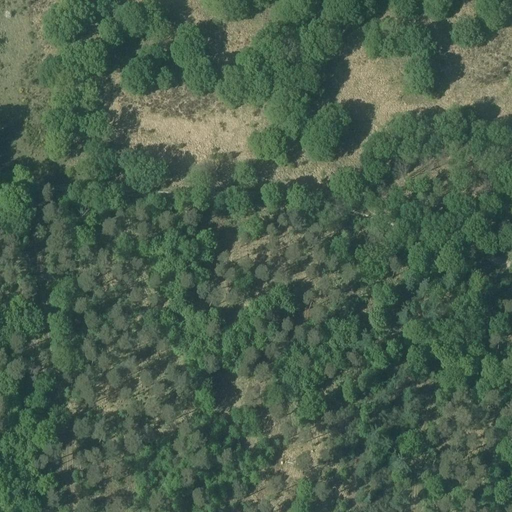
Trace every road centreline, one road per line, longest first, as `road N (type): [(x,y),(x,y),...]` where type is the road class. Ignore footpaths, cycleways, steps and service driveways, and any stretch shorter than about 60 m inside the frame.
road 1 (track): [(511,267),(278,195),(24,187)]
road 2 (track): [(60,511),(24,187)]
road 3 (track): [(405,511),(417,426),(475,328),(494,262)]
